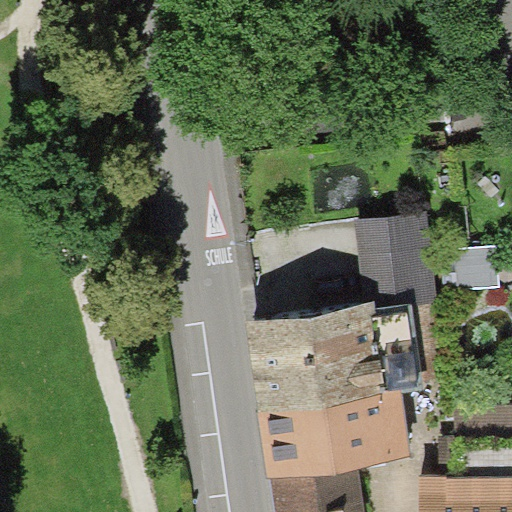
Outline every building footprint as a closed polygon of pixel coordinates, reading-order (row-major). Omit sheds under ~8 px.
[(438,217),(364,223),(370,293),(444,287),(438,217)] [(400,298),(267,316),(280,409),(413,391),(400,298)] [(276,416),(288,483),(425,458),(413,391),(276,416)] [(288,483),(293,511),(366,511),(359,470),(288,483)] [(511,511),(511,476),(431,474),(429,511),(511,511)]
